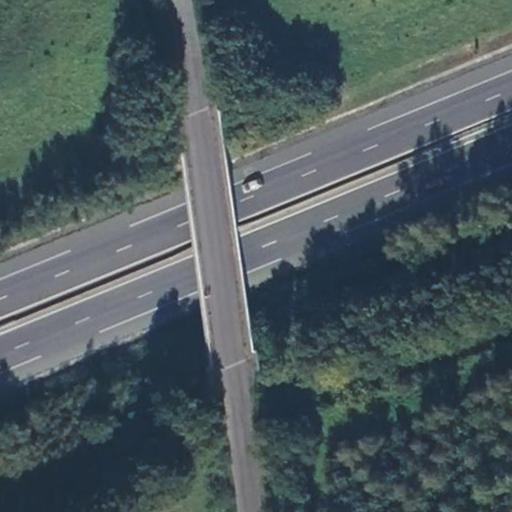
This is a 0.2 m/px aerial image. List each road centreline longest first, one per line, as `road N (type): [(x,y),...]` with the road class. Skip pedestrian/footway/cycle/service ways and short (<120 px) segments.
road 1 (motorway): [(0,354),(511,142)]
road 2 (motorway): [(511,92),(0,300)]
road 3 (unclassified): [(251,511),(177,0)]
